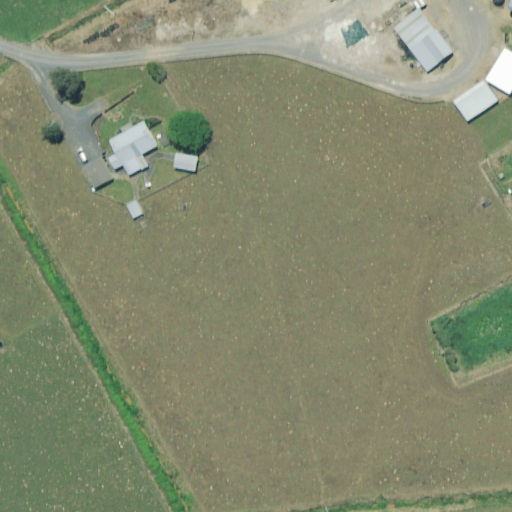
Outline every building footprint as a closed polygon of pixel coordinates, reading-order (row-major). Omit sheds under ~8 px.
[(456,52),(423,8),(397,27),(431,71),(456,52)] [(501,100),(488,81),(458,101),(471,121),(501,100)] [(161,148),(148,124),(114,142),(121,155),(113,160),(119,171),(127,167),(133,177),(151,167),(145,156),(161,148)] [(202,156),(180,153),(178,167),(199,171),(202,156)] [(115,181),(104,159),(86,169),(98,190),(115,181)] [(146,214),(140,200),(130,205),(137,218),(146,214)]
